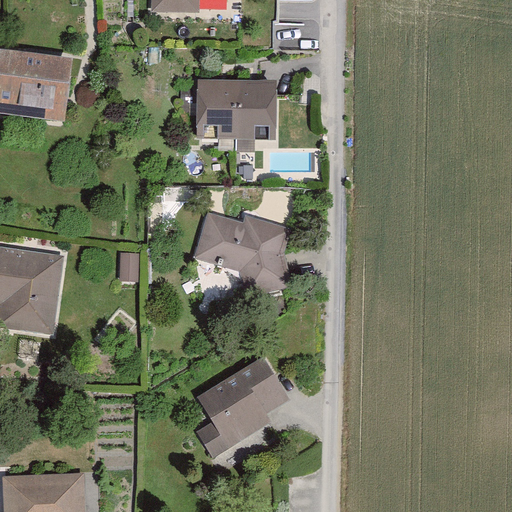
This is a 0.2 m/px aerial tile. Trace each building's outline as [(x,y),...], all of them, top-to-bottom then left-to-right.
[(150,0),(152,12),(197,11),(198,0),(150,0)] [(278,2),(279,45),(320,44),(319,1),(278,2)] [(0,51),(0,107),(59,116),(64,58),(0,51)] [(193,79),(191,135),(271,139),(273,82),(193,79)] [(210,211),(196,250),(237,271),(248,298),(288,284),(282,254),(288,225),(242,212),(242,220),(210,211)] [(0,244),(0,326),(54,330),(66,255),(0,244)] [(207,425),(196,433),(211,458),(232,449),(267,425),(264,414),(289,403),(264,356),(194,394),(207,425)] [(85,511),(86,471),(3,475),(5,511),(85,511)]
